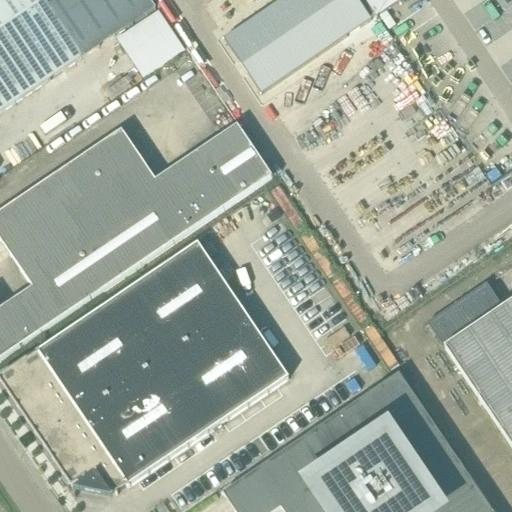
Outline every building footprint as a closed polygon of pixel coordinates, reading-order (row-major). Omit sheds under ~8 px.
[(0,0),(0,114),(157,9),(150,0),(0,0)] [(284,0),(224,41),(261,96),(371,21),(370,20),(376,16),(377,18),(403,0),(284,0)] [(118,41),(144,80),(185,53),(158,14),(118,41)] [(0,362),(273,178),(238,127),(156,182),(122,133),(0,215),(0,240),(33,290),(1,311),(0,309),(0,362)] [(116,497),(118,496),(117,494),(127,488),(128,489),(289,380),(199,246),(37,354),(38,356),(28,362),(27,361),(0,379),(0,381),(72,488),(86,479),(88,482),(74,491),(113,499),(103,485),(107,483),(116,497)] [(511,304),(504,310),(487,285),(428,325),(511,449),(511,304)] [(223,495),(234,511),(278,511),(282,510),(282,511),(490,511),(399,376),(223,495)]
